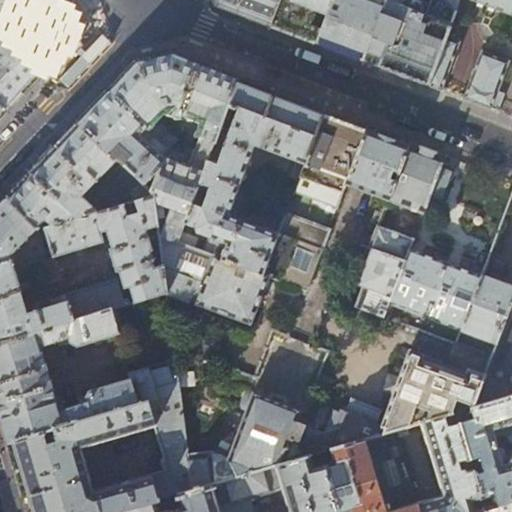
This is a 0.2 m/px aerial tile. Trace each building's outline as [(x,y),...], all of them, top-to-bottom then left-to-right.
[(42,3),(33,0),(8,0),(0,24),(0,36),(40,75),(59,55),(75,38),(72,24),(70,14),(42,3)] [(0,0),(0,24),(8,0),(0,0)] [(216,0),(218,6),(241,15),(270,26),(279,0),(216,0)] [(279,0),(270,26),(294,35),(316,43),(332,0),(279,0)] [(332,0),(316,43),(344,54),(363,61),(385,0),(332,0)] [(445,38),(455,12),(450,8),(430,1),(425,13),(420,11),(421,7),(418,0),(401,0),(400,5),(387,0),(385,0),(363,61),(403,76),(427,85),(445,38)] [(442,0),(450,8),(455,12),(459,0),(442,0)] [(471,0),(501,11),(505,0),(471,0)] [(511,0),(505,0),(501,11),(511,15),(511,0)] [(40,75),(0,36),(0,106),(5,111),(25,90),(40,75)] [(445,38),(427,85),(445,92),(446,90),(441,88),(458,45),(458,44),(456,42),(445,38)] [(164,157),(151,191),(154,193),(154,196),(158,225),(159,235),(177,242),(185,223),(239,78),(198,62),(173,53),(163,55),(136,61),(128,70),(107,91),(150,131),(167,148),(164,157)] [(465,99),(467,100),(485,53),(484,53),(482,55),(465,99)] [(485,53),(467,100),(499,112),(500,110),(499,109),(504,94),(498,91),(506,68),(507,65),(505,62),(504,60),(485,53)] [(298,100),(239,78),(185,223),(195,227),(198,234),(210,238),(205,252),(269,276),(305,290),(321,249),(278,233),(278,232),(230,214),(256,146),(294,160),(289,175),(298,179),(300,175),(324,110),(298,100)] [(93,107),(78,122),(111,151),(118,144),(127,152),(120,160),(127,168),(151,191),(164,157),(144,137),(150,131),(107,91),(93,107)] [(343,117),(324,110),(300,175),(343,191),(346,183),(368,126),(343,117)] [(117,158),(111,151),(78,122),(53,148),(30,173),(78,218),(113,208),(111,201),(91,206),(82,197),(117,158)] [(376,129),(368,126),(346,183),(359,187),(388,198),(410,142),(388,134),(381,131),(376,129)] [(426,148),(410,142),(388,198),(424,212),(428,200),(442,205),(454,173),(454,171),(454,169),(452,168),(442,163),(444,155),(426,148)] [(154,193),(151,191),(127,168),(117,178),(132,192),(132,194),(137,201),(154,196),(154,193)] [(18,184),(5,198),(37,227),(39,230),(45,228),(78,218),(30,173),(18,184)] [(489,213),(504,219),(511,195),(511,187),(500,183),(489,213)] [(158,225),(154,196),(137,201),(113,208),(78,218),(45,228),(54,256),(103,241),(101,232),(108,230),(113,248),(111,249),(117,271),(120,270),(125,287),(130,286),(135,301),(167,292),(163,264),(160,265),(161,266),(154,268),(152,262),(153,261),(150,250),(151,250),(150,242),(154,241),(153,235),(148,236),(146,229),(158,225)] [(10,256),(37,227),(5,198),(0,203),(0,298),(21,292),(33,288),(30,280),(19,284),(10,256)] [(286,210),(278,232),(278,233),(321,249),(329,227),(286,210)] [(369,247),(373,248),(405,261),(385,316),(399,321),(404,308),(426,317),(446,263),(410,249),(414,238),(378,225),(369,247)] [(205,252),(177,242),(159,235),(163,264),(167,292),(251,323),(269,276),(205,252)] [(357,306),(385,316),(405,261),(373,248),(358,285),(363,287),(357,306)] [(40,261),(47,284),(61,280),(54,257),(40,261)] [(482,276),(446,263),(426,317),(462,330),(482,276)] [(502,283),(482,276),(462,330),(457,343),(493,356),(511,302),(511,287),(510,286),(502,283)] [(26,307),(21,292),(0,298),(0,342),(112,308),(130,303),(129,299),(124,299),(119,280),(51,300),(53,306),(42,309),(40,303),(26,307)] [(511,302),(493,356),(474,406),(511,395),(511,302)] [(119,334),(112,308),(0,342),(0,418),(7,442),(179,392),(175,360),(129,373),(130,379),(89,392),(86,398),(87,403),(64,410),(61,401),(57,402),(41,346),(69,338),(71,343),(77,346),(90,343),(92,350),(106,346),(104,339),(119,334)] [(173,346),(208,359),(212,349),(206,346),(207,342),(192,336),(191,338),(172,331),(173,346)] [(474,406),(493,356),(457,343),(448,365),(442,363),(443,362),(411,350),(383,427),(392,430),(396,429),(407,426),(421,422),(444,415),(456,412),(474,406)] [(237,370),(254,377),(263,355),(246,349),(237,370)] [(27,511),(113,511),(167,496),(192,489),(187,455),(179,392),(7,442),(20,487),(27,511)] [(383,427),(378,425),(350,414),(319,402),(311,422),(299,417),(300,411),(254,393),(228,459),(213,452),(212,451),(187,455),(192,489),(242,474),(308,455),(332,448),(365,438),(392,430),(383,427)] [(511,395),(474,406),(456,412),(459,423),(484,511),(511,511),(511,457),(509,461),(509,463),(503,465),(493,431),(511,424),(511,395)] [(354,400),(350,414),(378,425),(383,411),(354,400)] [(447,427),(444,415),(421,422),(440,487),(427,491),(430,500),(418,503),(420,511),(484,511),(459,423),(447,427)] [(409,435),(407,426),(396,429),(399,438),(409,435)] [(385,504),(365,438),(332,448),(336,462),(325,465),(338,511),(346,511),(350,511),(420,511),(418,503),(412,484),(409,485),(407,487),(408,493),(402,495),(400,496),(404,507),(390,511),(388,503),(385,504)] [(312,469),(308,455),(242,474),(250,499),(282,490),(288,511),(338,511),(325,465),(312,469)] [(242,474),(192,489),(167,496),(171,511),(253,511),(250,499),(242,474)] [(171,511),(167,496),(113,511),(171,511)]
